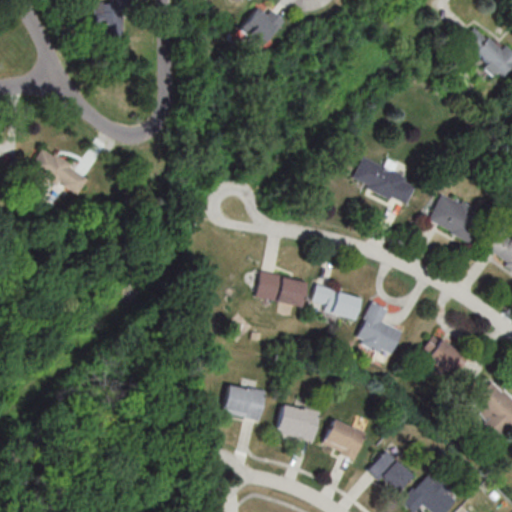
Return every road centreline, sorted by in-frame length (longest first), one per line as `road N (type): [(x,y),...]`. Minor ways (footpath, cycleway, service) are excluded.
road 1 (residential): [(511,330),(386,255),(234,208)]
road 2 (track): [(0,415),(186,244)]
road 3 (residential): [(166,100),(152,131),(126,134),(77,105),(57,74)]
road 4 (residential): [(339,511),(293,487),(221,478)]
